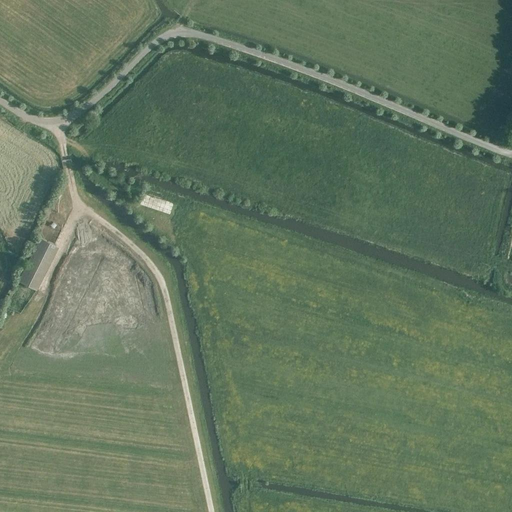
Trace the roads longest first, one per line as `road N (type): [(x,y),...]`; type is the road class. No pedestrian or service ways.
road 1 (unclassified): [(511,154),(321,76),(178,31),(81,111),(55,122),(33,120),(0,99)]
road 2 (track): [(42,288),(79,209),(162,279),(211,511)]
road 3 (track): [(0,277),(24,207),(25,115)]
